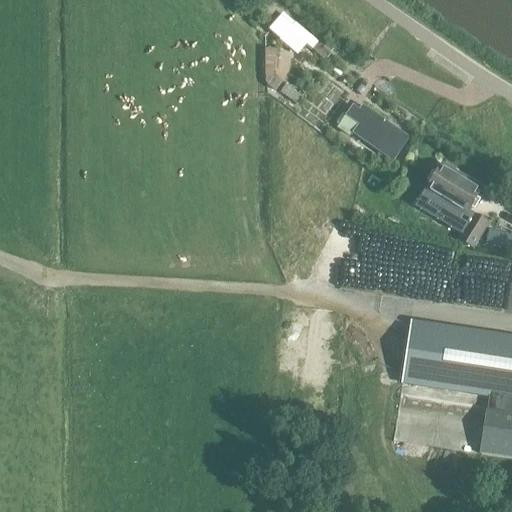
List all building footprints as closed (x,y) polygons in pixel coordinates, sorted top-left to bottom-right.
[(311,39),(310,39),(284,16),(270,31),(282,41),(281,42),(297,56),(306,45),(326,62),(331,56),(311,39)] [(392,163),(408,140),(364,109),(360,114),(352,108),(346,117),(342,114),(335,124),(336,128),(350,138),(352,135),(392,163)] [(467,213),(481,191),(441,167),(416,208),(463,236),(474,218),(467,213)] [(472,249),(486,225),(474,218),(463,236),(460,242),(472,249)] [(511,242),(484,236),(481,247),(511,254),(511,242)] [(511,338),(411,324),(402,385),(488,398),(479,456),(511,460),(511,338)] [(401,417),(398,439),(459,448),(461,434),(477,436),(478,427),(457,424),(459,411),(446,409),(444,424),(429,422),(430,413),(431,413),(432,402),(418,400),(415,419),(401,417)]
